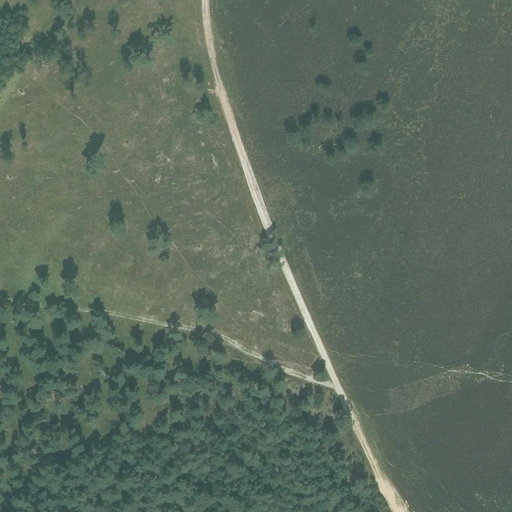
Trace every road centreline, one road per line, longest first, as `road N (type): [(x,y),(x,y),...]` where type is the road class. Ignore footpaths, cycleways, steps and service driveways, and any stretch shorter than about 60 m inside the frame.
road 1 (track): [(397,511),(335,382),(276,366),(204,328),(0,301)]
road 2 (track): [(335,382),(257,201),(218,84),(205,0)]
